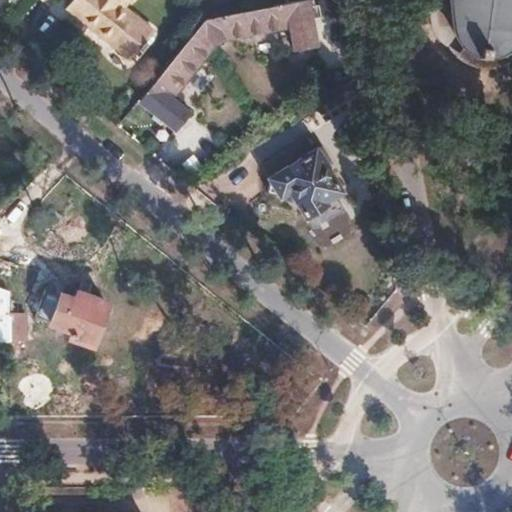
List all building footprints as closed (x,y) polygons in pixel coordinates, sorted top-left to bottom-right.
[(73,0),(67,7),(132,59),(154,32),(124,7),(129,0),(73,0)] [(205,21),(140,101),(175,129),(189,112),(171,98),(215,43),(220,40),(226,38),(291,25),(296,47),(318,42),(308,0),(302,0),(289,3),(233,15),(205,21)] [(229,0),(192,0),(205,21),(233,15),(229,0)] [(511,0),(448,0),(451,25),(453,32),(456,38),(460,44),(466,49),(471,53),(478,55),(485,56),(492,56),(499,54),(505,51),(511,47),(511,46),(511,0)] [(260,161),(269,176),(316,148),(307,133),(260,161)] [(271,179),(266,190),(278,192),(279,194),(290,188),(306,215),(336,197),(337,190),(341,188),(316,148),(269,176),(271,179)] [(9,291),(0,288),(0,339),(8,339),(9,330),(9,291)] [(40,293),(28,322),(67,336),(64,343),(85,351),(93,329),(97,330),(103,314),(99,306),(72,296),(69,304),(40,293)]
